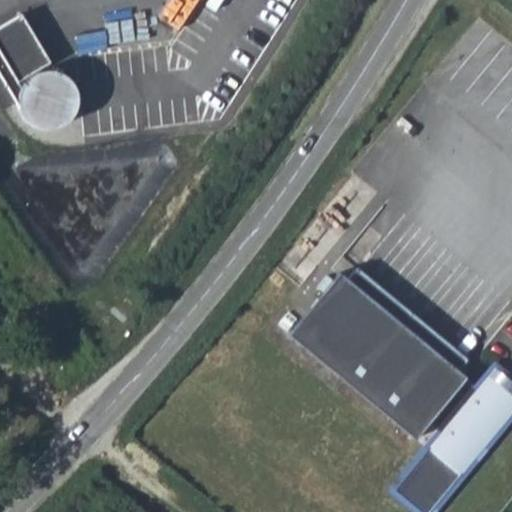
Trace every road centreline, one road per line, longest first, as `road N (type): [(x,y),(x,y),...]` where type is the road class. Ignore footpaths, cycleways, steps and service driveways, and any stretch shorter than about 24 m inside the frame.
road 1 (tertiary): [(3,511),(186,317),(329,127),(403,0)]
road 2 (unknown): [(261,0),(199,115)]
